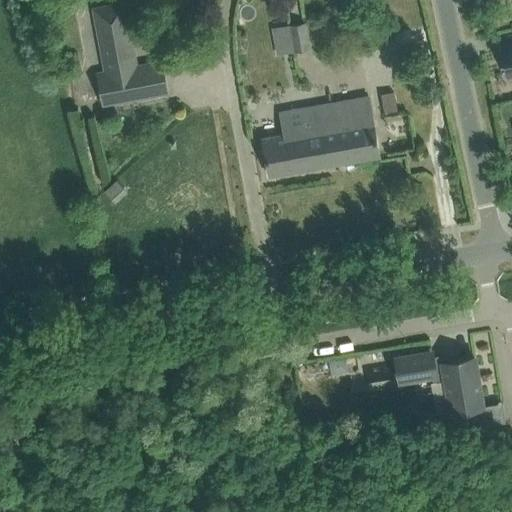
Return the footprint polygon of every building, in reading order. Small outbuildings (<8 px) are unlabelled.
[(137,65),(126,2),(92,8),(103,70),(96,71),(103,106),(169,94),(163,60),(137,65)] [(277,53),(305,50),(303,23),(274,26),(277,53)] [(511,43),(502,46),(503,49),(500,50),(502,62),(505,61),(508,75),(511,73),(511,43)] [(399,112),(396,93),(383,95),(386,113),(399,112)] [(270,175),(380,155),(376,136),(369,96),(279,111),(283,133),(263,137),(266,155),(270,175)] [(118,180),(105,191),(112,198),(124,187),(118,180)] [(432,352),(396,357),(400,379),(432,374),(433,380),(431,381),(436,413),(452,410),(454,423),(486,426),(482,405),(474,357),(452,361),(451,355),(433,358),(432,352)]
